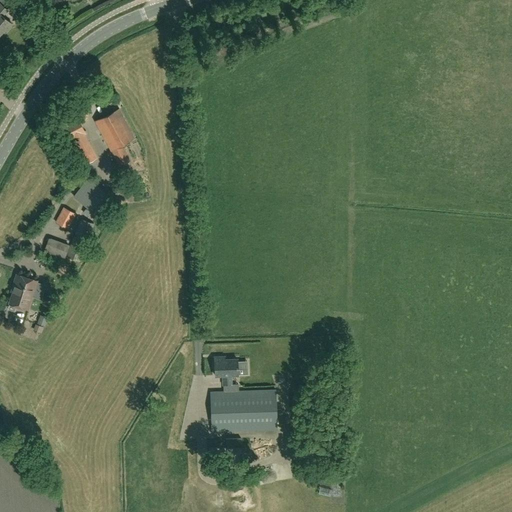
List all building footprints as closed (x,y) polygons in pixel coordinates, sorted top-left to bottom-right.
[(0,0),(12,11),(20,2),(17,0),(0,0)] [(6,30),(11,24),(2,16),(7,10),(0,3),(0,33),(4,29),(6,30)] [(122,144),(135,137),(120,108),(96,121),(119,166),(130,160),(122,144)] [(66,144),(70,142),(82,166),(97,158),(85,134),(86,134),(77,117),(58,127),(66,144)] [(106,202),(110,196),(88,178),(73,196),(87,207),(83,212),(96,223),(110,205),(106,202)] [(117,196),(125,183),(118,178),(110,190),(117,196)] [(68,229),(76,214),(63,207),(55,222),(68,229)] [(80,261),(94,224),(81,219),(66,256),(80,261)] [(63,262),(70,245),(51,238),(49,238),(43,254),(63,262)] [(37,281),(17,274),(14,284),(15,285),(10,303),(28,309),(37,281)] [(44,315),(36,329),(44,333),(51,319),(44,315)] [(212,432),(277,430),(275,390),(239,391),(238,384),(231,384),(231,375),(238,375),(237,359),(221,360),(221,357),(214,357),(215,376),(223,375),(223,386),(223,391),(210,392),(212,432)] [(189,422),(194,380),(175,378),(169,420),(189,422)] [(127,427),(126,456),(147,457),(148,439),(155,439),(155,433),(158,433),(158,428),(127,427)] [(178,436),(176,472),(201,473),(203,437),(178,436)] [(180,511),(181,491),(142,488),(139,511),(180,511)]
